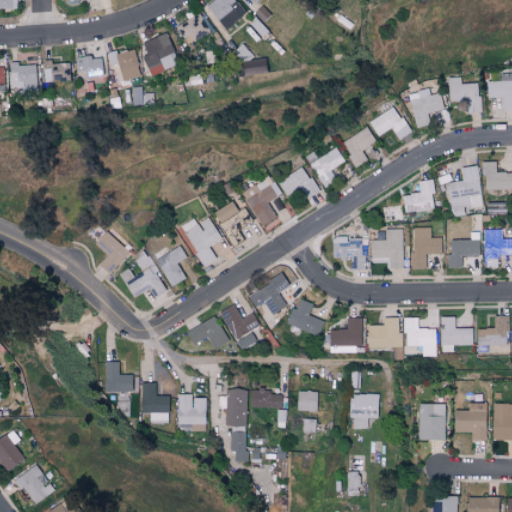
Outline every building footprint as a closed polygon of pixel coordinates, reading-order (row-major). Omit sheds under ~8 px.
[(0,0),(0,8),(16,8),(15,0),(0,0)] [(225,30),(246,13),(235,0),(212,0),(206,6),(225,30)] [(175,27),(187,45),(209,31),(197,13),(175,27)] [(142,43),(147,54),(141,57),(150,76),(178,63),(163,33),(142,43)] [(232,52),(245,64),(253,55),(240,44),(232,52)] [(110,65),(117,64),(121,81),(140,76),(134,49),(116,53),(116,50),(107,52),(110,65)] [(75,58),(75,72),(84,72),(84,77),(101,76),(100,57),(75,58)] [(69,63),(51,63),(50,60),(43,60),(44,82),(69,81),(69,63)] [(35,63),(9,64),(10,91),(35,91),(35,63)] [(487,81),(486,97),(502,98),(502,111),(511,111),(511,73),(500,73),(500,81),(487,81)] [(480,112),(479,83),(461,84),(460,77),(448,78),(449,101),(466,100),(467,113),(480,112)] [(415,128),(430,124),(428,113),(443,109),(439,93),(430,95),(428,88),(407,93),(415,128)] [(398,140),(410,132),(394,106),(369,122),(378,136),(391,128),(398,140)] [(375,141),(367,127),(341,143),(356,167),(367,160),(361,151),(375,141)] [(324,187),(336,180),(331,170),(344,162),(336,147),(317,158),(313,151),(305,156),(324,187)] [(511,190),(511,172),(495,173),(495,162),(482,162),(483,190),(511,190)] [(460,167),(462,181),(448,182),(452,217),(465,215),(464,208),(481,206),(477,166),(460,167)] [(301,188),(306,198),(317,193),(305,167),(278,180),(286,196),(301,188)] [(276,197),(266,178),(241,192),(260,227),(276,218),(267,202),(276,197)] [(417,181),(419,193),(402,195),(404,212),(435,208),(432,179),(417,181)] [(234,200),(213,212),(222,230),(244,219),(234,200)] [(221,239),(208,218),(197,224),(193,218),(180,227),(204,266),(216,258),(208,247),(221,239)] [(441,254),(441,237),(430,238),(430,227),(410,228),(411,269),(424,268),(424,254),(441,254)] [(402,229),(384,229),(385,240),(370,240),(370,258),(388,258),(388,269),(402,268),(402,229)] [(484,267),(497,267),(497,255),(511,255),(511,238),(502,239),(501,229),(484,230),(484,267)] [(98,264),(109,274),(129,252),(106,231),(95,243),(108,254),(98,264)] [(331,258),(350,259),(349,270),(364,270),(364,256),(360,256),(360,238),(331,237),(331,258)] [(478,240),(449,240),(449,254),(446,254),(446,268),(460,268),(460,256),(479,256),(478,240)] [(155,260),(171,287),(186,279),(177,263),(186,258),(179,246),(155,260)] [(119,274),(135,298),(151,287),(157,297),(168,290),(145,257),(141,260),(140,259),(136,262),(142,272),(134,277),(128,268),(119,274)] [(277,292),(288,286),(282,275),(246,294),(254,308),(264,302),(270,314),(285,307),(277,292)] [(312,303),(298,300),(296,309),(291,307),(286,325),(319,334),(323,320),(308,316),(312,303)] [(218,312),(234,340),(259,326),(252,313),(241,319),(233,304),(218,312)] [(472,328),(454,328),(454,316),(440,316),(441,352),(453,352),(453,345),(472,345),(472,328)] [(476,346),(507,345),(507,316),(493,316),(493,328),(476,329),(476,346)] [(227,342),(216,317),(185,331),(192,345),(208,338),(213,348),(227,342)] [(401,317),(383,318),(383,325),(367,325),(368,348),(395,347),(396,360),(402,359),(401,317)] [(436,356),(435,328),(418,328),(418,317),(403,318),(403,333),(406,333),(407,346),(422,346),(422,356),(436,356)] [(329,329),(330,353),(353,352),(353,346),(361,346),(360,318),(346,318),(346,329),(329,329)] [(131,375),(118,375),(118,362),(103,363),(104,392),(132,391),(131,375)] [(149,413),(149,421),(167,422),(168,396),(155,395),(155,384),(140,383),(139,412),(149,413)] [(246,426),(247,389),(226,389),(225,425),(246,426)] [(249,407),(280,408),(281,395),(269,394),(269,389),(250,389),(249,407)] [(296,411),(316,411),(317,392),(297,391),(296,411)] [(367,429),(367,417),(377,417),(377,394),(349,395),(350,429),(367,429)] [(205,398),(190,398),(190,395),(176,395),(176,424),(205,424),(205,398)] [(467,411),(453,410),(452,432),(471,432),(470,440),(485,440),(485,404),(468,403),(467,411)] [(491,440),(511,440),(511,403),(492,404),(491,440)] [(444,404),(418,404),(418,440),(444,441),(444,404)] [(233,461),(246,461),(246,432),(230,432),(230,452),(233,452),(233,461)] [(0,437),(0,462),(7,472),(24,458),(5,434),(0,437)] [(12,479),(18,491),(24,488),(32,503),(52,493),(37,465),(12,479)] [(358,471),(346,472),(347,488),(359,488),(358,471)] [(456,511),(457,497),(430,496),(429,511),(456,511)] [(497,511),(498,498),(467,497),(466,511),(497,511)] [(47,511),(66,511),(59,502),(47,511)]
